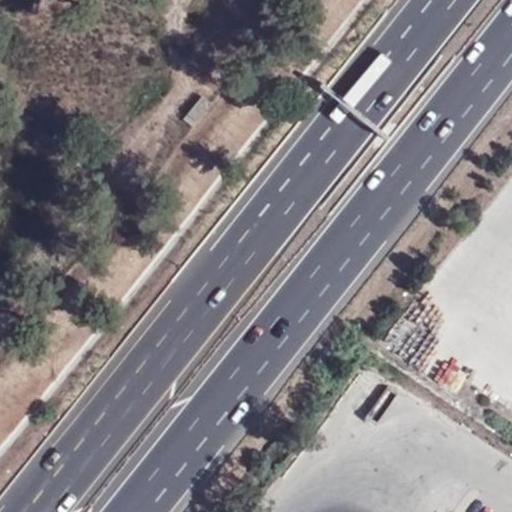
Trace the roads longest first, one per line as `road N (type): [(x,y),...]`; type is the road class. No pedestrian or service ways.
road 1 (motorway): [(320,153),(35,511)]
road 2 (motorway): [(121,511),(364,219)]
road 3 (motorway): [(143,511),(364,219)]
road 4 (motorway): [(364,219),(511,26)]
road 5 (motorway): [(446,0),(320,153)]
road 6 (motorway): [(431,0),(320,153)]
